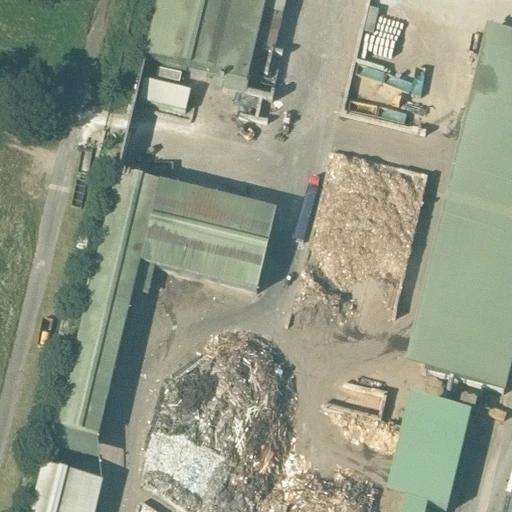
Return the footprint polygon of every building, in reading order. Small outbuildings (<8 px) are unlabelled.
[(158,0),(143,61),(226,79),(244,0),(158,0)] [(511,38),(482,31),(465,105),(484,109),(511,115),(511,38)] [(188,93),(140,83),(135,104),(183,115),(188,93)] [(511,352),(511,115),(484,109),(422,375),(502,394),(511,352)] [(113,177),(56,431),(98,440),(137,268),(256,295),(275,213),(113,177)] [(468,414),(426,404),(402,501),(426,507),(444,511),(468,414)] [(28,511),(94,511),(102,484),(38,470),(28,511)] [(424,511),(426,507),(402,501),(399,511),(424,511)]
